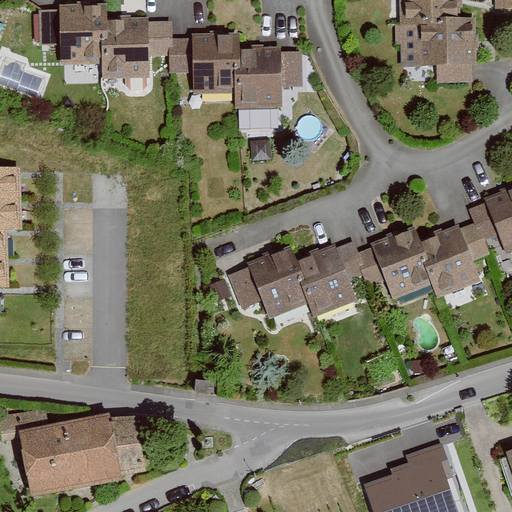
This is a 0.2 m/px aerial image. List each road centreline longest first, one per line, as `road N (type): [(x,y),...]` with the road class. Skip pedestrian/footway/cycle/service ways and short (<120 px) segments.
road 1 (unclassified): [(0,392),(306,426)]
road 2 (unclassified): [(511,377),(306,426)]
road 3 (residential): [(121,511),(246,452)]
